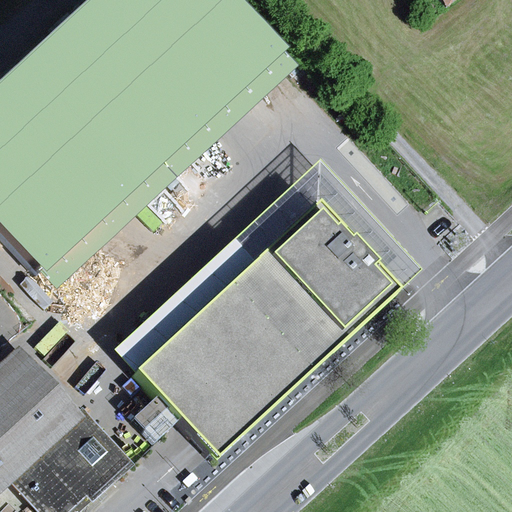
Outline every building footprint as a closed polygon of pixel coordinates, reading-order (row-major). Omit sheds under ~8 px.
[(219,0),(93,0),(0,86),(0,241),(35,279),(148,175),(163,191),(164,190),(149,173),(159,164),(174,180),(175,179),(160,163),(273,59),(219,0)] [(437,0),(448,13),(463,0),(437,0)] [(274,58),(273,59),(160,163),(175,179),(174,180),(159,164),(149,173),(164,190),(163,191),(148,175),(35,279),(34,279),(55,302),(295,81),(274,58)] [(388,291),(394,297),(416,277),(399,258),(314,167),(109,356),(130,379),(313,210),(366,268),(388,291)] [(366,268),(313,210),(130,379),(193,446),(205,460),(388,291),(366,268)] [(388,291),(205,460),(212,467),(394,298),(394,297),(388,291)] [(75,419),(22,361),(12,361),(0,371),(0,489),(8,482),(35,511),(67,511),(83,498),(89,504),(128,469),(79,416),(75,419)] [(153,444),(170,427),(151,408),(134,424),(153,444)] [(67,511),(80,511),(89,504),(83,498),(67,511)]
